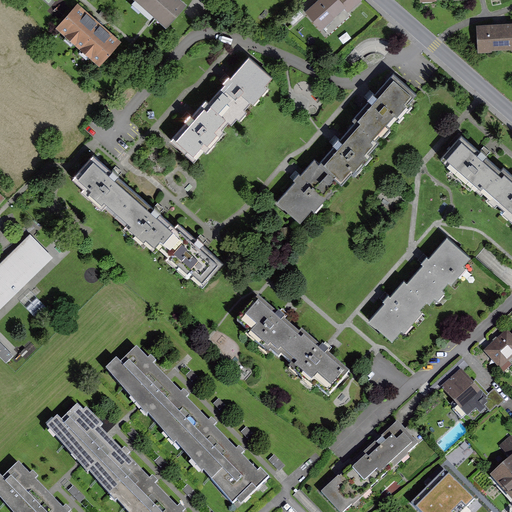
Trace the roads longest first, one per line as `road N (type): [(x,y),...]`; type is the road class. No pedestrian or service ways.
road 1 (residential): [(429,39),(338,82),(263,50),(198,35),(97,143)]
road 2 (residential): [(511,300),(339,454)]
road 3 (unknown): [(408,394),(379,350),(349,326),(336,327),(305,298),(288,308)]
